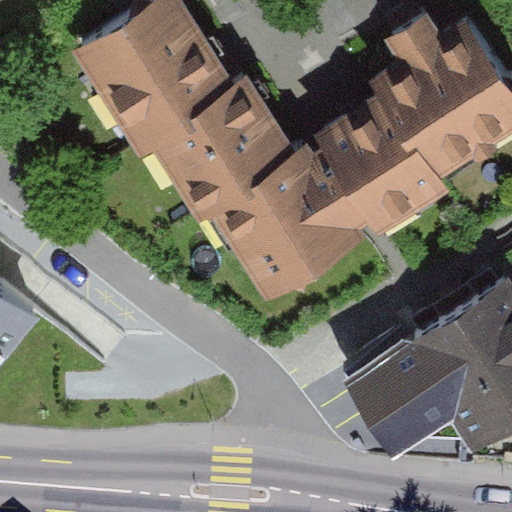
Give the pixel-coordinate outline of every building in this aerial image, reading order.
[(133,0),(133,2),(82,34),(145,133),(158,124),(204,198),(217,190),(289,145),(241,68),(228,76),(179,0),(133,0)] [(378,70),(387,85),(433,157),(472,132),(479,143),(493,134),(486,123),(511,106),(511,66),(505,66),(468,14),(440,32),(424,6),(393,24),(409,50),(378,70)] [(289,145),(217,190),(271,277),(287,267),(302,270),(304,256),(356,224),(348,211),(369,198),(377,210),(441,170),(433,157),(387,85),(322,125),(331,139),(310,152),(301,137),(289,145)] [(511,403),(511,287),(503,273),(416,328),(477,425),(511,403)] [(0,276),(0,344),(31,303),(0,276)]
